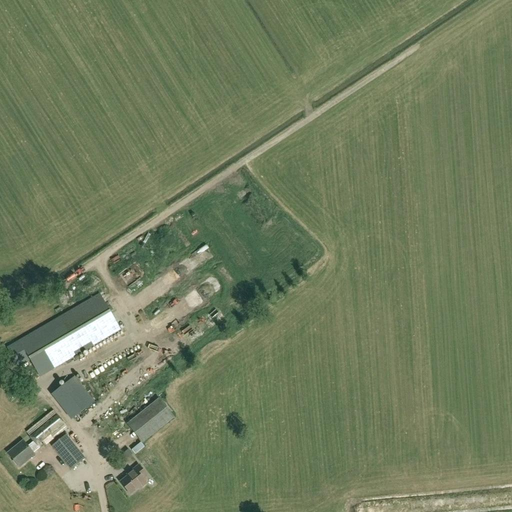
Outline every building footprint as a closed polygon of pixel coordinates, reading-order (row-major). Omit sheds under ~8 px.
[(40,377),(80,353),(120,330),(100,295),(7,347),(18,367),(30,360),(40,377)] [(165,335),(158,340),(164,347),(170,342),(165,335)] [(78,415),(94,402),(74,377),(58,390),(78,415)] [(142,443),(174,417),(159,398),(127,424),(142,443)] [(41,449),(68,428),(53,410),(26,432),(34,442),(28,447),(23,442),(8,454),(19,467),(34,455),(33,453),(40,448),(41,449)] [(87,433),(104,421),(99,415),(82,427),(87,433)] [(74,450),(70,446),(73,443),(65,435),(58,441),(59,441),(56,443),(52,447),(72,469),(86,457),(77,447),(74,450)] [(140,488),(147,482),(144,478),(147,475),(138,464),(126,474),(127,476),(119,482),(129,494),(139,487),(140,488)]
